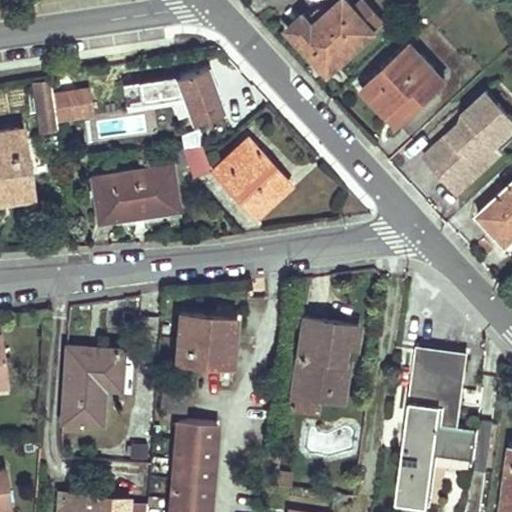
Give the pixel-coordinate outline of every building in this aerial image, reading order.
[(287,26),(328,70),(382,21),(363,0),(362,0),(355,7),(348,0),(338,0),(314,23),(303,12),(287,26)] [(381,104),(397,122),(445,78),(411,41),(364,85),(381,104)] [(181,127),(224,111),(213,80),(206,62),(174,75),(176,80),(185,106),(174,111),(181,127)] [(179,100),(176,80),(126,86),(128,106),(179,100)] [(51,85),(35,87),(43,137),(59,135),(56,119),(53,95),(51,85)] [(471,114),(428,154),(441,168),(460,189),(504,149),(498,142),(511,129),(511,112),(491,89),(468,110),(471,114)] [(88,90),(53,95),(56,119),(91,114),(88,90)] [(242,196),(254,210),(268,196),(272,200),(290,182),(280,171),(247,135),(211,169),(240,198),(242,196)] [(0,141),(0,196),(31,192),(23,138),(0,141)] [(187,157),(192,172),(208,167),(198,141),(184,144),(187,157)] [(177,160),(187,157),(184,144),(173,146),(177,160)] [(97,218),(175,207),(169,161),(92,173),(97,218)] [(511,181),(480,211),(503,236),(511,227),(511,181)] [(179,309),(175,357),(229,362),(233,313),(179,309)] [(304,315),(290,405),(318,410),(321,396),(342,400),(347,367),(338,366),(339,358),(344,358),(347,340),(355,341),(357,323),(304,315)] [(2,332),(0,332),(0,375),(8,374),(2,332)] [(66,342),(62,420),(102,421),(104,386),(119,387),(121,346),(66,342)] [(417,343),(398,497),(428,501),(435,453),(473,458),(471,469),(486,471),(492,421),(479,420),(478,427),(458,425),(467,351),(417,343)] [(8,374),(0,375),(0,386),(9,385),(8,374)] [(162,380),(160,408),(186,410),(188,382),(162,380)] [(177,416),(170,511),(206,511),(214,419),(177,416)] [(511,511),(511,455),(503,511),(511,511)] [(277,457),(266,456),(263,479),(274,480),(276,470),(277,457)] [(0,507),(11,506),(7,468),(0,468),(0,507)] [(292,471),(276,470),(274,480),(291,483),(292,471)] [(129,491),(84,488),(83,496),(92,496),(93,493),(129,495),(129,491)] [(67,491),(57,491),(55,511),(65,511),(67,494),(67,491)] [(67,494),(65,511),(127,511),(129,495),(93,493),(92,496),(83,496),(67,494)]
